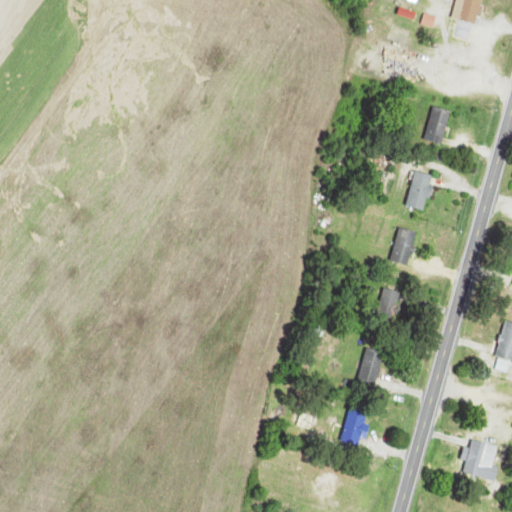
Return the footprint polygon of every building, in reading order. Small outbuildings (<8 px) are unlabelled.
[(465,0),(459,20),(477,25),(484,0),(465,0)] [(453,112),(436,107),(426,140),(443,145),(453,112)] [(370,170),(380,149),(364,142),(354,163),(370,170)] [(434,176),(415,173),(409,209),(429,212),(434,176)] [(418,233),(399,229),(393,263),(412,267),(418,233)] [(511,323),(507,322),(497,358),(511,361),(511,323)] [(362,437),(368,414),(353,411),(347,433),(362,437)] [(465,475),(491,481),(500,447),(474,441),(465,475)]
